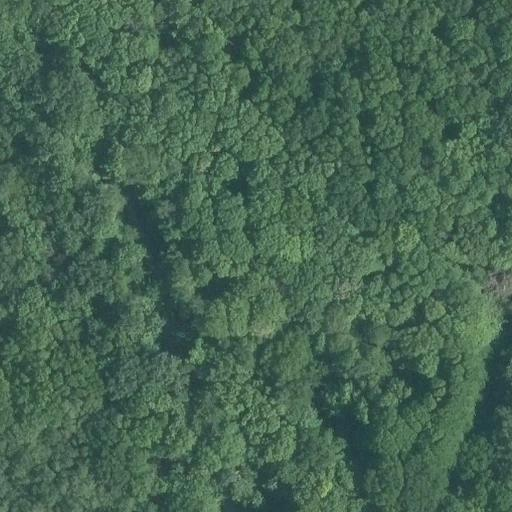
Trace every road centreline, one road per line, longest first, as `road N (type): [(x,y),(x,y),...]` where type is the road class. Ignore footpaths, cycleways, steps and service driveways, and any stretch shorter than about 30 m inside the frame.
road 1 (unclassified): [(234,511),(120,186),(23,0)]
road 2 (unknown): [(137,0),(185,29),(203,30),(247,0)]
